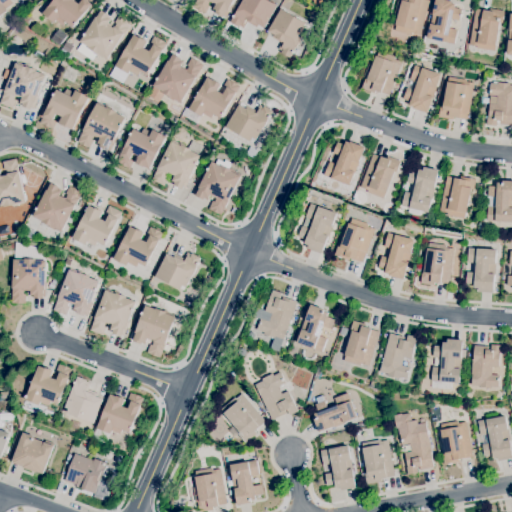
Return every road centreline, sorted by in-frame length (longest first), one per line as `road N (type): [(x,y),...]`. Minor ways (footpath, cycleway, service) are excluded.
road 1 (tertiary): [(360,0),(135,511)]
road 2 (residential): [(0,138),(249,252)]
road 3 (residential): [(249,252),(386,308),(511,319)]
road 4 (residential): [(137,0),(316,101)]
road 5 (residential): [(316,101),(458,151),(511,156)]
road 6 (residential): [(348,511),(511,482)]
road 7 (residential): [(188,392),(42,337)]
